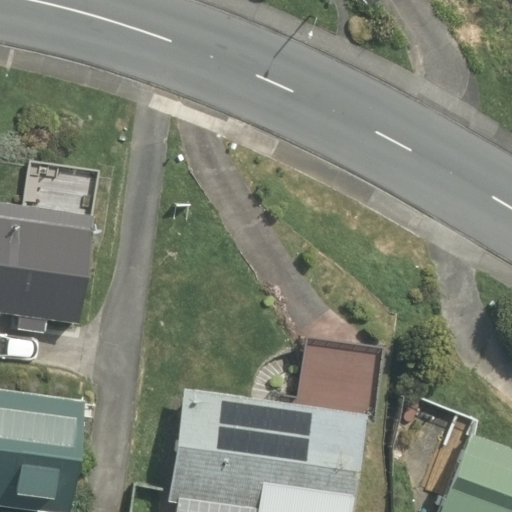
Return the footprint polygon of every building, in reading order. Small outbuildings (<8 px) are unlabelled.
[(384,0),(365,0),(374,9),(384,0)] [(108,222),(0,205),(0,311),(92,326),(108,222)] [(305,414),(191,398),(175,511),(371,511),(393,359),(314,348),(305,414)] [(92,511),(107,407),(0,392),(0,511),(92,511)] [(511,511),(511,470),(474,454),(448,511),(511,511)]
